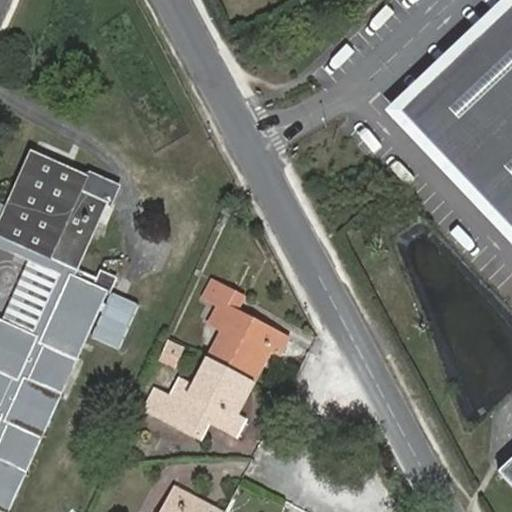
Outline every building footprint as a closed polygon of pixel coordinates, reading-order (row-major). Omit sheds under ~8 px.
[(511,2),(395,114),(511,236),(511,2)] [(109,296),(118,277),(101,270),(98,277),(76,267),(103,205),(107,207),(116,187),(87,174),(85,178),(33,156),(8,211),(0,207),(0,247),(31,261),(60,275),(32,339),(2,325),(0,329),(0,367),(17,375),(0,414),(0,508),(8,511),(58,396),(26,383),(45,341),(76,356),(104,294),(109,296)] [(60,275),(31,261),(2,325),(32,339),(60,275)] [(281,353),(288,339),(236,313),(244,300),(213,283),(205,298),(220,306),(210,324),(224,331),(209,358),(246,378),(253,365),(261,369),(272,349),(281,353)] [(102,300),(87,336),(117,348),(132,313),(102,300)] [(183,349),(169,343),(161,361),(176,368),(183,349)] [(234,418),(254,383),(246,378),(209,358),(194,388),(181,381),(171,398),(156,391),(147,409),(201,438),(211,422),(238,436),(244,423),(234,418)] [(511,460),(499,473),(511,487),(511,460)] [(220,511),(176,490),(164,511),(220,511)]
